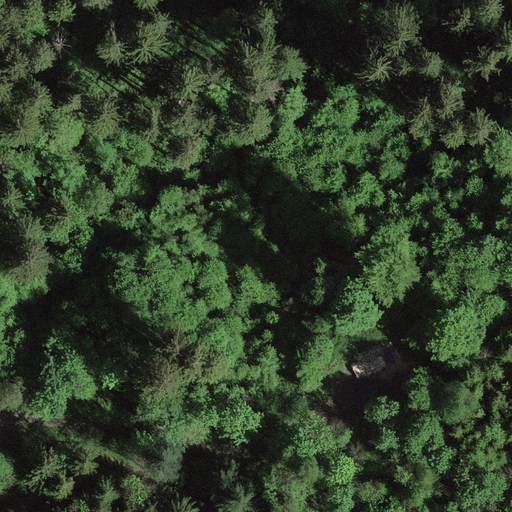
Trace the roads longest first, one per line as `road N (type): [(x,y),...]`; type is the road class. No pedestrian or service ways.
road 1 (track): [(511,322),(268,440),(198,448),(105,425),(0,413)]
road 2 (track): [(0,421),(215,511)]
